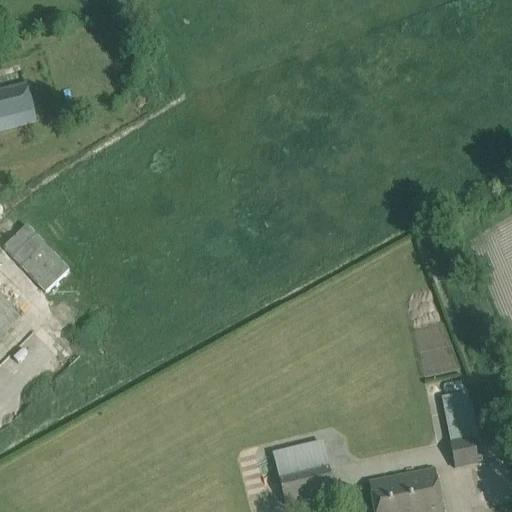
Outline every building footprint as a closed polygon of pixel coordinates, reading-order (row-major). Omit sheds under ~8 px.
[(0,132),(36,123),(31,104),(26,86),(0,92),(0,132)] [(27,228),(4,249),(47,295),(70,273),(27,228)] [(0,338),(20,318),(0,297),(0,338)] [(450,445),(455,469),(478,465),(474,442),(478,441),(471,404),(468,404),(466,396),(442,400),(451,445),(450,445)] [(328,465),(322,443),(274,455),(279,477),(278,477),(285,505),(335,493),(328,465)] [(443,511),(441,499),(435,470),(369,484),(374,511),(443,511)]
